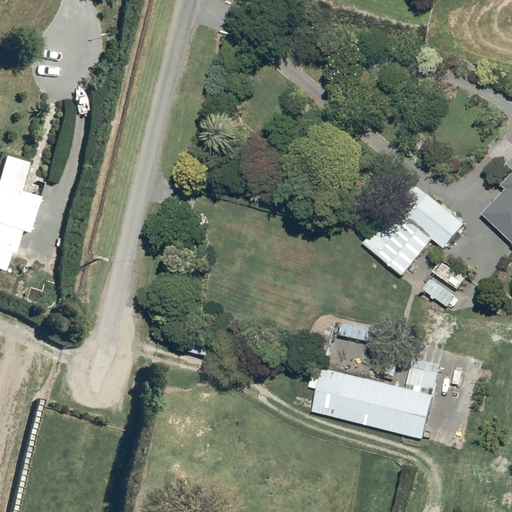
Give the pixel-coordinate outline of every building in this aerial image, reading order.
[(511,168),(500,182),(505,186),(481,213),(511,239),(511,144),(505,139),(494,152),(511,167),(511,168)] [(25,160),(2,154),(0,162),(0,239),(10,243),(14,228),(26,231),(36,195),(17,190),(25,160)] [(465,223),(418,183),(397,208),(367,244),(403,274),(433,237),(445,247),(465,223)] [(14,249),(0,245),(0,260),(10,263),(14,249)] [(432,393),(321,365),(310,410),(421,437),(432,393)]
